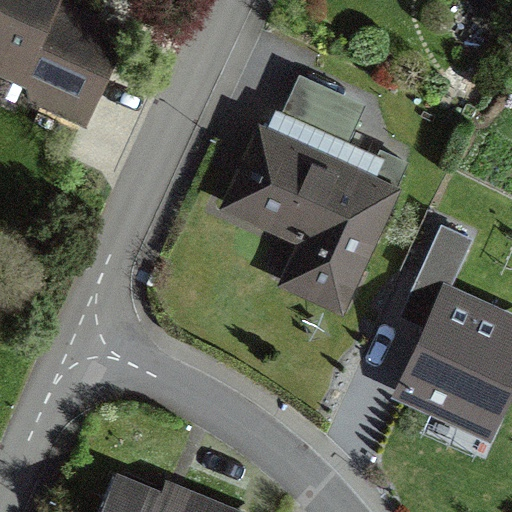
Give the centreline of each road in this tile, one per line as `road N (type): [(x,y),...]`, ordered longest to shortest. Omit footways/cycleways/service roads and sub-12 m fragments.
road 1 (residential): [(232,0),(74,339)]
road 2 (residential): [(339,511),(272,444),(185,391),(74,339)]
road 3 (residential): [(74,339),(1,511)]
